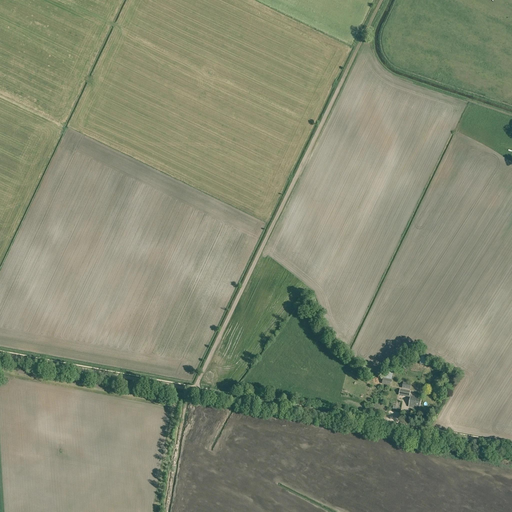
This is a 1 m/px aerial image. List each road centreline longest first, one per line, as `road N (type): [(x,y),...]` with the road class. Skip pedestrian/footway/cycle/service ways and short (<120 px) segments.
road 1 (track): [(380,0),(195,386)]
road 2 (track): [(194,389),(511,447)]
road 3 (track): [(0,355),(194,389)]
